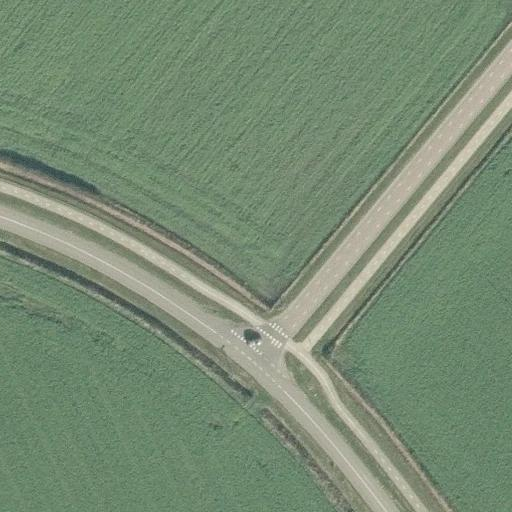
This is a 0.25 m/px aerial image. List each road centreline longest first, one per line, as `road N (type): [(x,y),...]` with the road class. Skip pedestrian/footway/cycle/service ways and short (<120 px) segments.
road 1 (tertiary): [(262,364),(511,67)]
road 2 (tertiary): [(262,364),(78,242),(0,214)]
road 3 (tertiary): [(394,511),(262,364)]
